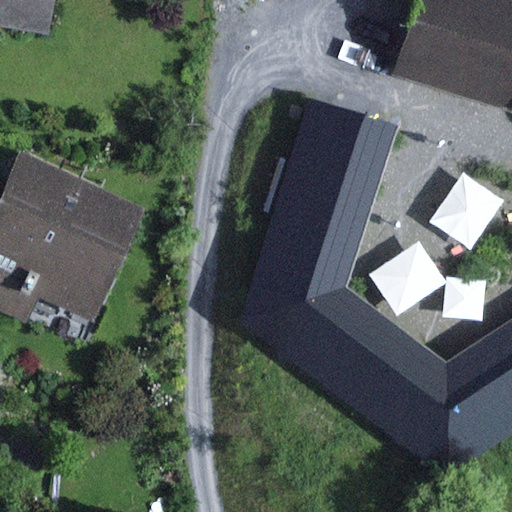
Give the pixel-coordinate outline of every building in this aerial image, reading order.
[(46,0),(0,0),(0,30),(40,37),(46,0)] [(511,114),(511,0),(408,0),(386,78),(511,114)] [(436,477),(511,428),(511,321),(444,364),(341,287),(392,126),(305,99),(233,325),(436,477)] [(138,207),(12,150),(0,177),(0,313),(22,323),(33,298),(85,322),(138,207)] [(431,218),(464,250),(503,210),(470,178),(431,218)]
